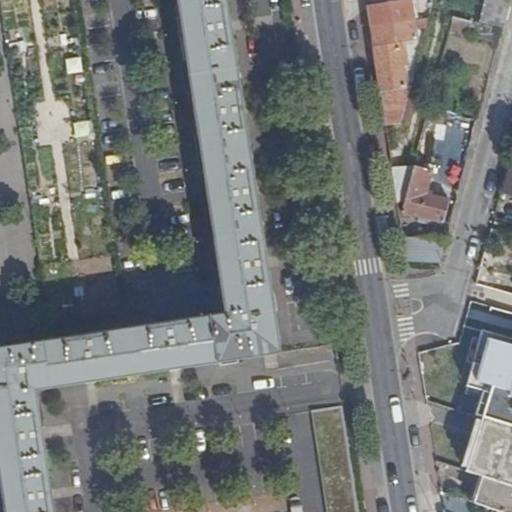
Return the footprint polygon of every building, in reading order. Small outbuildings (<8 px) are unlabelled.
[(0,477),(5,511),(51,511),(34,393),(278,357),(264,265),(253,191),(240,108),(228,28),(224,0),(177,0),(190,80),(194,80),(197,101),(192,101),(198,138),(202,138),(209,181),(205,182),(211,219),(214,219),(217,241),(214,242),(225,317),(0,351),(0,477)] [(372,31),(415,25),(412,6),(369,12),(372,31)] [(506,33),(511,11),(486,6),(481,26),(506,33)] [(474,26),(456,21),(452,34),(471,39),(474,27),(474,26)] [(418,43),(415,25),(372,31),(387,130),(403,127),(411,95),(406,95),(400,54),(394,55),(393,47),(418,43)] [(488,31),(474,27),(471,39),(485,43),(488,31)] [(394,174),(399,209),(406,208),(416,171),(394,174)] [(416,171),(406,208),(404,216),(446,225),(451,205),(428,199),(434,175),(416,171)] [(443,266),(449,241),(404,243),(408,267),(443,266)] [(511,340),(480,331),(463,384),(492,392),(485,421),(511,428),(511,340)] [(468,474),(484,480),(511,488),(511,428),(485,421),(468,474)] [(476,506),(492,511),(511,511),(511,488),(484,480),(476,506)]
